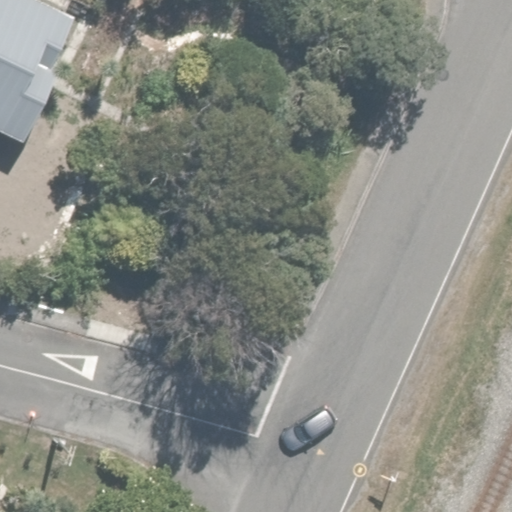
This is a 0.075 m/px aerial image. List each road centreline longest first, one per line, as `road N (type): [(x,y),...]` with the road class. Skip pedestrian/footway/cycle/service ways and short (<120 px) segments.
road 1 (residential): [(511,20),(322,450)]
road 2 (residential): [(0,362),(322,450)]
